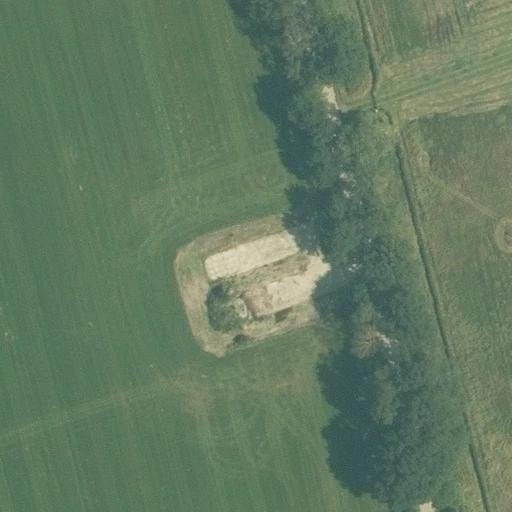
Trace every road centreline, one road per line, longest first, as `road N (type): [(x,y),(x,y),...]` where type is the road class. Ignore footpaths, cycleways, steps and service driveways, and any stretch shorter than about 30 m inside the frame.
road 1 (unclassified): [(429,511),(300,0)]
road 2 (track): [(329,117),(511,54)]
